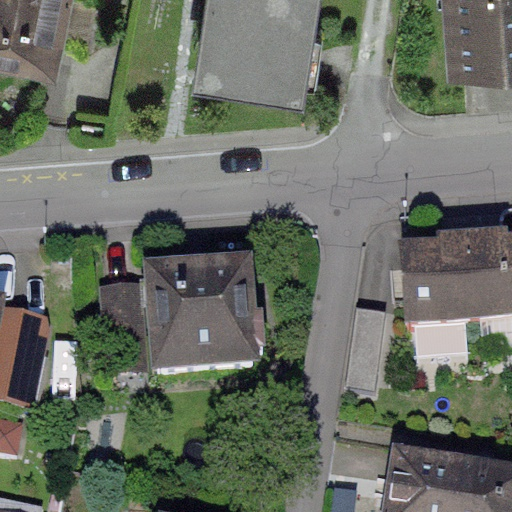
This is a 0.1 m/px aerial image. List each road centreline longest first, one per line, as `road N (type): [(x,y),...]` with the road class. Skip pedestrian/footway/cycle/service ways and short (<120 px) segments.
road 1 (residential): [(361,176),(0,201)]
road 2 (residential): [(361,176),(308,511)]
road 3 (residential): [(511,164),(361,176)]
